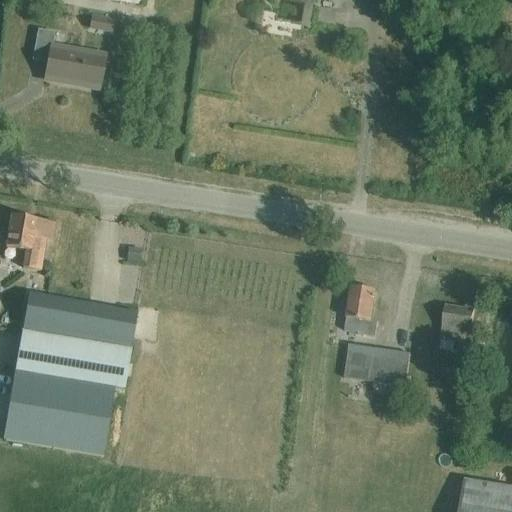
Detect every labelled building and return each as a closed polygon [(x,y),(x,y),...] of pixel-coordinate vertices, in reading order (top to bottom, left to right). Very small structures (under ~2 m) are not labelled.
[(108,37),(111,26),(91,21),(89,32),(108,37)] [(106,59),(97,57),(51,48),(54,34),(38,31),(32,61),(48,64),(45,79),(100,90),(106,59)] [(10,217),(6,241),(5,248),(26,252),(22,270),(40,273),(45,242),(51,243),(55,224),(10,217)] [(126,250),(125,263),(138,264),(139,251),(126,250)] [(376,292),(351,288),(346,320),(345,333),(358,335),(358,336),(374,339),(377,323),(371,322),(376,292)] [(122,393),(129,354),(136,315),(28,296),(3,442),(102,459),(114,391),(122,393)] [(445,308),(442,328),(461,331),(459,344),(457,354),(467,355),(474,312),(445,308)] [(442,328),(440,341),(459,344),(461,331),(442,328)] [(410,356),(349,347),(344,380),(374,384),(405,389),(410,356)] [(374,384),(373,395),(404,400),(405,389),(374,384)] [(511,511),(511,489),(464,482),(459,511),(511,511)]
